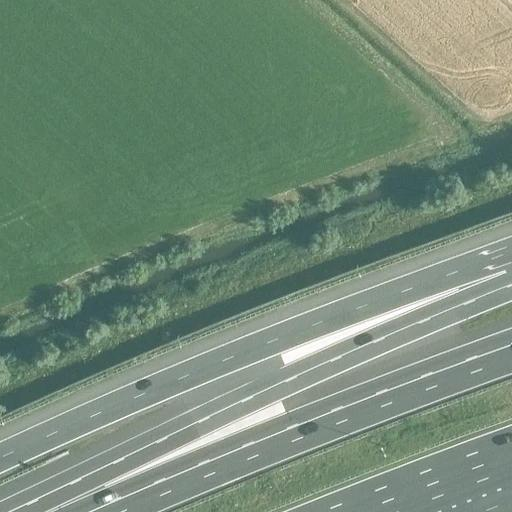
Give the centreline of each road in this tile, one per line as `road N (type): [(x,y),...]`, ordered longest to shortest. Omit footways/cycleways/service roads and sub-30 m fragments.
road 1 (motorway): [(505,271),(274,340),(0,460)]
road 2 (motorway): [(505,271),(279,383),(66,511)]
road 3 (motorway): [(511,350),(98,511)]
road 4 (motorway): [(360,511),(511,454)]
